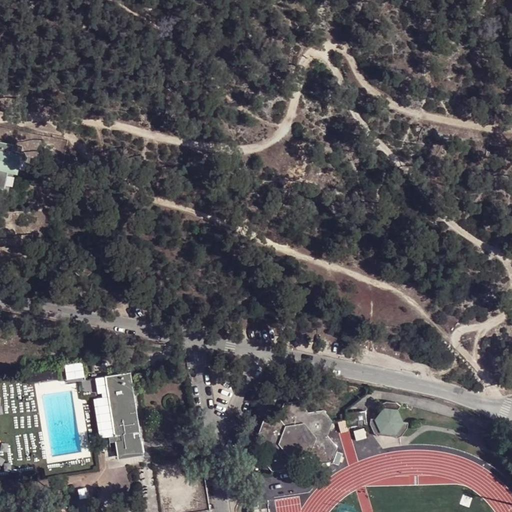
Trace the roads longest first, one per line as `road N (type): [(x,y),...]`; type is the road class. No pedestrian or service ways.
road 1 (track): [(511,254),(480,244),(439,212),(384,150),(363,122),(342,51),(311,65),(271,143),(238,152),(49,118),(0,120)]
road 2 (residential): [(511,409),(260,352)]
road 3 (residential): [(193,336),(0,300)]
road 4 (track): [(351,62),(401,105),(436,118),(511,125)]
road 5 (track): [(504,409),(456,335),(511,314)]
